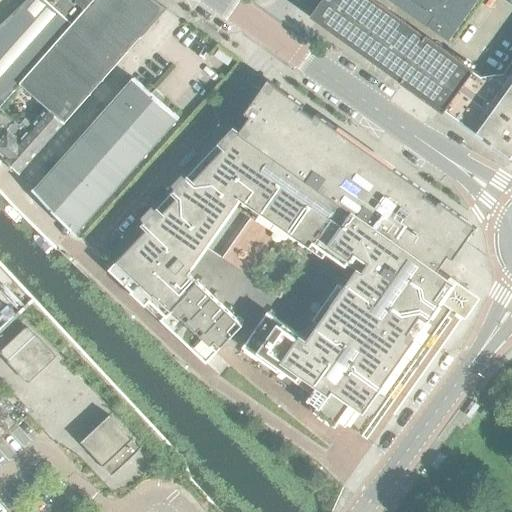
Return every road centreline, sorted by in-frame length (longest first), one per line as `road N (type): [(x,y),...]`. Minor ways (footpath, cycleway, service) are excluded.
road 1 (residential): [(220,0),(511,206)]
road 2 (tertiary): [(362,511),(511,305)]
